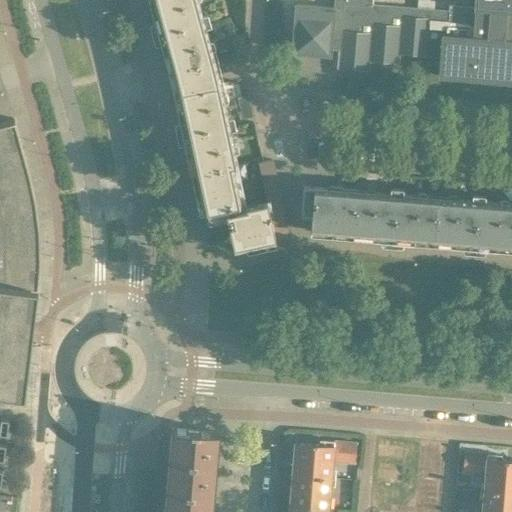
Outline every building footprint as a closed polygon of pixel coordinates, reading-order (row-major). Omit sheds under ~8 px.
[(153,0),(156,9),(150,11),(163,58),(169,56),(173,73),(176,82),(182,109),(176,110),(185,155),(186,158),(192,157),(206,223),(227,219),(233,250),(275,241),(267,205),(233,212),(232,207),(240,206),(232,166),(238,165),(230,130),(235,129),(233,117),(227,118),(217,71),(215,62),(205,27),(211,26),(207,14),(202,15),(197,0),(153,0)] [(511,0),(334,0),(334,7),(330,7),(295,4),(291,53),(330,56),(331,41),(340,42),(338,67),(339,67),(367,69),(367,70),(368,70),(368,59),(396,62),(397,63),(398,52),(426,54),(425,55),(427,55),(428,40),(442,41),(439,76),(511,82),(511,0)] [(13,118),(0,121),(0,389),(24,392),(31,333),(37,286),(36,286),(38,257),(37,228),(34,199),(28,171),(13,118)] [(258,163),(261,180),(267,205),(275,241),(289,238),(272,160),(258,163)] [(511,203),(484,201),(484,195),(472,194),(471,200),(402,194),(402,189),(390,188),(390,193),(303,186),(301,216),(311,217),(310,230),(368,234),(367,240),(416,244),(417,238),(450,241),(449,247),(473,249),(498,251),(499,245),(511,246),(511,203)] [(0,482),(2,468),(0,467),(0,457),(3,458),(5,443),(0,441),(0,431),(6,433),(8,417),(0,416),(0,418),(0,417),(0,482)] [(210,511),(217,433),(183,430),(171,428),(164,511),(210,511)] [(315,444),(294,442),(292,462),(291,475),(331,479),(332,462),(354,463),(356,443),(319,440),(319,441),(318,443),(317,443),(316,443),(315,443),(315,444)] [(511,460),(505,460),(505,459),(504,459),(502,458),(502,457),(501,456),(501,455),(464,452),(463,472),(484,474),(483,491),(511,493),(511,460)] [(331,479),(291,475),(289,507),(328,510),(331,479)] [(511,511),(511,493),(483,491),(481,511),(511,511)] [(13,511),(16,497),(0,495),(0,511),(13,511)]
